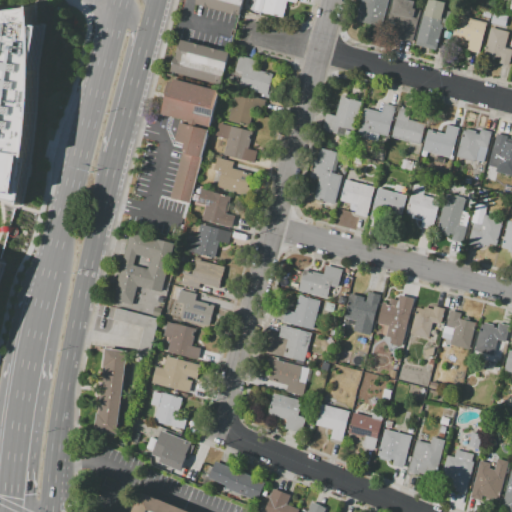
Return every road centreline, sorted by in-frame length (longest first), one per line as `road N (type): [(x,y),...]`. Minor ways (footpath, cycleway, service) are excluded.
road 1 (residential): [(217,426),(330,0)]
road 2 (primary): [(46,511),(81,292),(112,159)]
road 3 (primary): [(122,0),(49,277)]
road 4 (residential): [(511,99),(243,29)]
road 5 (residential): [(511,291),(270,227)]
road 6 (residential): [(420,511),(217,426)]
road 7 (primary): [(62,221),(22,284),(0,384)]
road 8 (primary): [(112,159),(146,31)]
